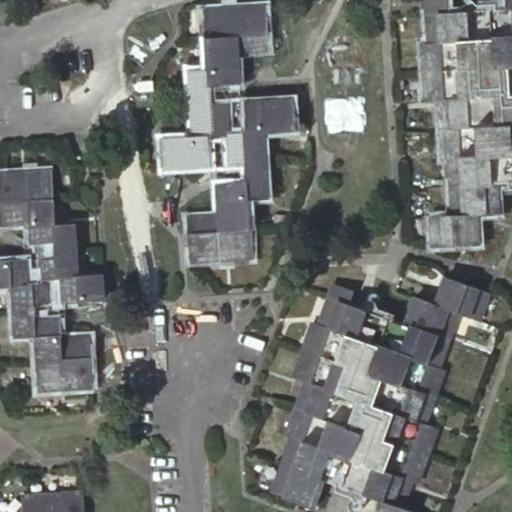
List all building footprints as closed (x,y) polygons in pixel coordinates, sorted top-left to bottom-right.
[(189,210),(190,254),(249,252),(248,190),(267,190),(265,124),(298,123),(297,92),(245,94),(243,45),(274,42),(272,0),(239,0),(213,1),(215,61),(193,63),(195,128),(162,130),(163,160),(217,158),(219,209),(189,210)] [(430,213),(431,241),(477,238),(476,211),(499,209),(499,182),(511,181),(511,4),(453,7),(453,0),(429,0),(431,38),(424,39),(426,97),(441,96),(443,156),(451,155),(452,212),(430,213)] [(0,254),(0,282),(22,281),(23,332),(43,331),(44,385),(96,384),(95,334),(67,335),(66,301),(108,300),(107,273),(84,274),(82,221),(63,222),(61,166),(10,169),(12,217),(40,216),(41,253),(0,254)] [(295,430),(273,487),(314,502),(324,474),(379,495),(372,511),(419,511),(420,511),(401,503),(410,478),(416,481),(438,422),(425,418),(444,363),(438,361),(457,308),(478,315),(487,288),(447,274),(437,298),(416,290),(405,317),(352,296),(358,280),(337,272),(321,316),(316,315),(295,369),(309,375),(289,428),(295,430)] [(452,339),(464,342),(471,319),(458,315),(452,339)] [(83,511),(83,487),(25,489),(25,511),(83,511)]
